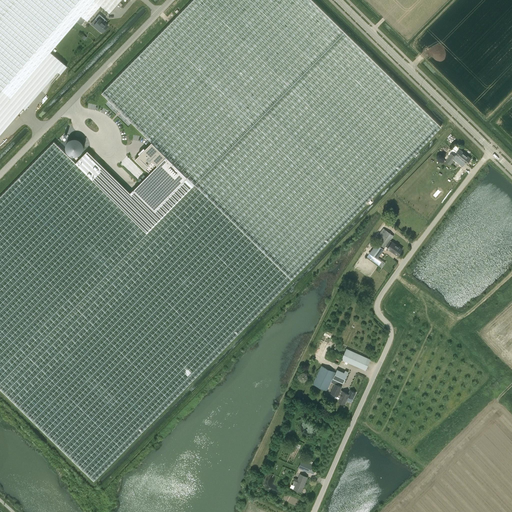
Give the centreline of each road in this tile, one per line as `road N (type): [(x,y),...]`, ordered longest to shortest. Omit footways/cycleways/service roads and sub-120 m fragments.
road 1 (unclassified): [(315,511),(392,335),(377,303),(492,151)]
road 2 (unclassified): [(0,176),(172,0)]
road 3 (tertiary): [(338,0),(492,151)]
